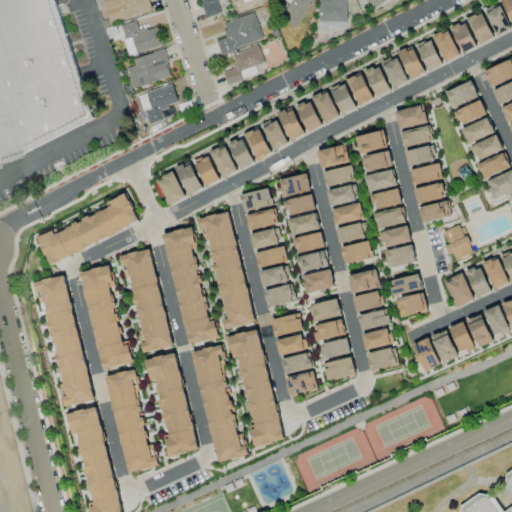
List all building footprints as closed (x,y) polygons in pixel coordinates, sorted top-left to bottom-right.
[(0,0),(0,157),(88,131),(48,0),(0,0)] [(102,0),(109,22),(151,10),(147,0),(102,0)] [(216,0),(200,0),(207,19),(221,14),(216,0)] [(299,27),(310,0),(285,0),(277,17),(299,27)] [(346,0),(318,0),(319,26),(346,27),(346,0)] [(364,0),(370,9),(385,0),(364,0)] [(511,0),(503,0),(501,1),(511,23),(511,0)] [(499,4),(485,11),(497,36),(511,29),(499,4)] [(467,17),(479,44),(494,38),(481,11),(467,17)] [(262,40),(255,13),(221,23),(225,37),(216,40),(219,53),(262,40)] [(119,25),(128,55),(162,45),(156,26),(138,31),(135,20),(119,25)] [(450,27),(461,53),(476,47),(465,21),(450,27)] [(444,62),(459,56),(448,29),(433,36),(444,62)] [(416,45),(428,71),(442,65),(431,38),(416,45)] [(255,65),(263,63),(258,46),(226,55),(230,69),(223,71),(227,83),(257,74),(255,65)] [(426,72),(412,46),(398,53),(411,79),(426,72)] [(132,59),(134,65),(126,68),(132,88),(171,76),(163,49),(132,59)] [(408,82),(397,57),(382,63),(393,88),(408,82)] [(490,86),(511,78),(511,63),(511,60),(483,69),(490,86)] [(365,70),(376,97),(391,91),(379,64),(365,70)] [(374,98),(361,72),(346,79),(359,105),(374,98)] [(445,92),(452,108),(478,96),(471,80),(445,92)] [(511,98),(511,83),(493,89),(497,103),(511,98)] [(145,92),(151,111),(177,103),(171,84),(145,92)] [(331,91),(343,115),(357,108),(345,84),(331,91)] [(338,117),(329,91),(314,96),(323,123),(338,117)] [(296,107),(308,132),(322,125),(310,100),(296,107)] [(486,115),(481,101),(454,111),(459,125),(486,115)] [(511,119),(511,102),(501,107),(507,122),(511,119)] [(427,122),(422,104),(395,111),(399,129),(427,122)] [(304,134),(293,107),(279,113),(290,140),(304,134)] [(467,144),(494,133),(487,118),(461,129),(467,144)] [(288,144),(277,119),(262,126),(274,150),(288,144)] [(404,148),(432,141),(428,126),(400,133),(404,148)] [(246,132),(256,160),(270,154),(261,127),(246,132)] [(356,135),(358,153),(385,149),(382,132),(356,135)] [(476,160),(502,150),(497,136),(470,145),(476,160)] [(228,144),(240,169),(255,163),(243,137),(228,144)] [(317,150),(321,169),(349,162),(345,144),(317,150)] [(211,152),(222,178),(237,171),(226,145),(211,152)] [(404,152),(408,167),(434,161),(429,145),(404,152)] [(363,171),(387,169),(386,153),(362,156),(363,171)] [(482,178),(509,168),(504,153),(477,164),(482,178)] [(194,162),(206,187),(220,180),(208,155),(194,162)] [(176,169),(188,195),(203,189),(191,163),(176,169)] [(410,169),(412,184),(442,180),(439,164),(410,169)] [(325,187),(354,182),(351,166),(323,171),(325,187)] [(367,191),(396,187),(394,170),(365,174),(367,191)] [(511,191),(511,170),(486,181),(492,199),(511,191)] [(186,198),(173,171),(156,179),(169,206),(186,198)] [(281,196),(310,193),(308,174),(280,177),(281,196)] [(417,204),(444,198),(441,183),(413,189),(417,204)] [(326,191),(330,207),(355,200),(351,184),(326,191)] [(375,211),(402,203),(397,188),(370,195),(375,211)] [(244,211),(271,207),(268,189),(241,193),(244,211)] [(140,223),(126,193),(106,202),(109,208),(57,231),(56,229),(37,238),(49,264),(140,223)] [(315,210),(312,194),(285,200),(288,216),(315,210)] [(451,217),(448,201),(419,206),(422,222),(451,217)] [(363,220),(360,203),(332,208),(335,225),(363,220)] [(246,215),(250,230),(277,224),(274,208),(246,215)] [(374,214),(377,229),(405,223),(402,208),(374,214)] [(254,322),(230,211),(198,218),(201,228),(206,227),(226,319),(223,320),(225,329),(254,322)] [(291,235),(319,228),(315,213),(288,220),(291,235)] [(340,244),(365,238),(361,223),(337,228),(340,244)] [(472,253),(460,224),(443,231),(448,244),(446,245),(453,261),(472,253)] [(380,232),(384,248),(411,241),(407,225),(380,232)] [(187,345),(219,338),(215,319),(209,320),(193,245),(196,245),(192,227),(164,233),(187,345)] [(253,249),(278,244),(275,228),(250,234),(253,249)] [(294,238),(297,253),(324,248),(321,233),(294,238)] [(345,265),(373,258),(368,240),(341,247),(345,265)] [(387,268),(415,262),(412,245),(384,250),(387,268)] [(288,261),(284,246),(255,253),(259,269),(288,261)] [(172,346),(151,249),(119,255),(124,278),(128,277),(145,352),(172,346)] [(511,251),(501,255),(511,281),(511,280),(511,251)] [(325,267),(323,253),(297,256),(299,270),(325,267)] [(509,283),(497,257),(482,263),(494,290),(509,283)] [(81,271),(102,369),(133,362),(129,343),(123,344),(110,284),(113,283),(110,265),(81,271)] [(288,281),(284,265),(259,272),(263,288),(288,281)] [(480,266),(466,272),(476,298),(491,292),(480,266)] [(307,294),(334,287),(330,269),(302,276),(307,294)] [(352,293),(380,288),(376,270),(349,275),(352,293)] [(445,280),(456,307),(474,300),(462,273),(445,280)] [(93,399),(65,275),(34,282),(39,303),(44,302),(62,383),(59,384),(64,406),(93,399)] [(421,291),(419,275),(390,280),(393,296),(421,291)] [(294,302),(289,284),(264,291),(268,308),(294,302)] [(356,311),(381,307),(379,292),(353,296),(356,311)] [(399,317),(425,311),(421,294),(395,299),(399,317)] [(341,316),(337,298),(309,305),(313,323),(341,316)] [(511,299),(503,303),(511,331),(511,330),(511,299)] [(483,312),(494,338),(510,332),(498,305),(483,312)] [(362,331),(389,324),(385,309),(358,316),(362,331)] [(476,348),(492,342),(482,314),(449,327),(459,353),(475,347),(476,348)] [(272,318),(274,336),(301,332),(299,315),(272,318)] [(316,341),(346,335),(342,319),(313,326),(316,341)] [(390,344),(387,328),(361,334),(365,350),(390,344)] [(282,440),(259,329),(227,336),(232,357),(238,356),(252,425),(249,426),(254,446),(282,440)] [(443,362),(458,356),(446,330),(431,337),(443,362)] [(280,356),(304,350),(301,334),(276,340),(280,356)] [(440,364),(428,337),(412,345),(424,371),(440,364)] [(323,342),(325,358),(350,355),(348,339),(323,342)] [(192,351),(216,462),(248,455),(246,445),(240,447),(220,355),(223,354),(222,345),(192,351)] [(367,352),(370,370),(395,366),(393,348),(367,352)] [(197,450),(176,352),(145,359),(150,381),(155,380),(167,434),(163,435),(168,456),(197,450)] [(313,368),(309,352),(281,359),(285,374),(313,368)] [(328,382),(356,374),(351,356),(323,364),(328,382)] [(106,375),(127,473),(154,467),(135,379),(138,379),(136,369),(106,375)] [(289,395),(317,390),(313,371),(286,377),(289,395)] [(120,511),(97,406),(66,413),(71,435),(77,434),(91,502),(88,503),(90,511),(120,511)] [(511,511),(511,468),(503,474),(511,507),(510,507),(478,495),(459,505),(458,511),(511,511)]
